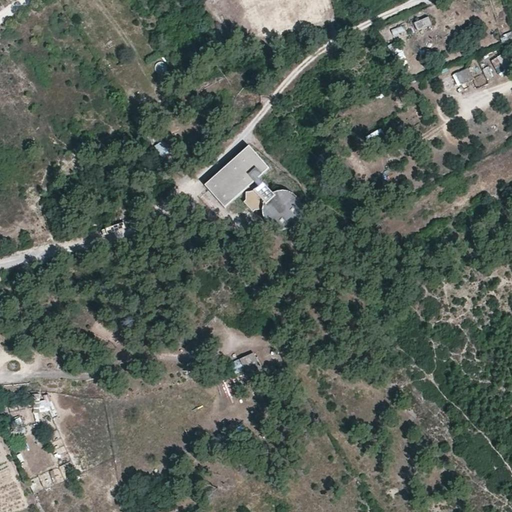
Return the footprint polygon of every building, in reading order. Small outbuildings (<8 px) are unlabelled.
[(415,19),(417,29),(432,26),(430,16),(415,19)] [(403,25),(392,30),(395,35),(405,30),(403,25)] [(394,42),(388,46),(395,56),(401,52),(394,42)] [(166,71),(166,62),(155,63),(156,72),(166,71)] [(440,78),(446,91),(473,78),(467,66),(440,78)] [(382,128),(366,137),(371,146),(387,138),(382,128)] [(155,144),(161,154),(168,150),(162,140),(155,144)] [(204,185),(224,208),(254,182),(258,187),(250,191),(245,192),(246,199),(244,202),(253,211),(255,209),(262,210),(262,217),(265,224),(271,229),(278,232),(286,232),(293,229),(299,223),(301,213),(301,204),(299,200),(293,193),(286,190),(274,191),(272,193),(259,177),(268,169),(249,146),(204,185)] [(300,259),(289,261),(291,274),(302,272),(300,259)] [(262,370),(257,360),(252,352),(228,365),(234,375),(245,369),(249,377),(262,370)] [(51,398),(32,401),(36,420),(42,419),(41,412),(53,409),(51,398)]
